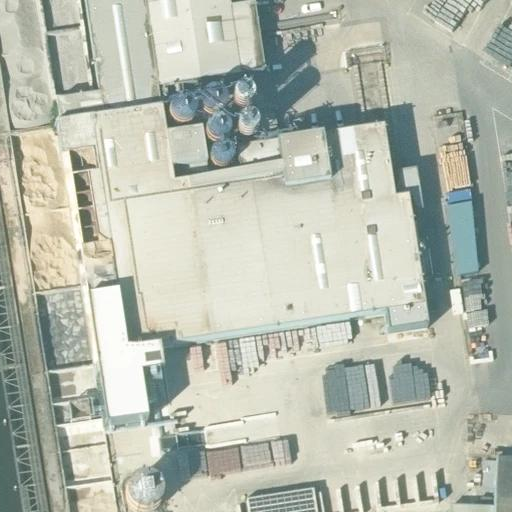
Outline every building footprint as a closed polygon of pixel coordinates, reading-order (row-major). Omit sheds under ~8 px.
[(124,354),(374,317),(380,345),(426,337),(422,310),(405,200),(392,202),(381,129),(234,152),(237,175),(208,181),(200,131),(167,136),(162,110),(160,110),(156,90),(240,78),(239,76),(262,74),(253,6),(229,9),(227,0),(83,0),(99,96),(56,102),(59,126),(54,127),(83,311),(94,380),(126,376),(124,354)] [(241,92),(221,93),(222,113),(242,112),(241,92)] [(481,273),(476,203),(451,205),(456,275),(481,273)] [(492,509),(448,506),(450,511),(511,511),(511,460),(495,459),(492,509)] [(155,511),(156,511),(157,510),(159,507),(160,505),(160,504),(161,502),(161,501),(161,499),(161,497),(161,496),(161,494),(160,493),(160,491),(159,490),(158,487),(155,485),(153,483),(151,482),(150,481),(147,480),(145,480),(142,480),(139,480),(137,481),(134,482),(133,483),(130,485),(129,486),(127,488),(127,490),(126,491),(125,493),(125,494),(125,496),(124,497),(124,499),(125,501),(125,504),(126,505),(127,507),(128,509),(129,511),(130,511),(155,511)] [(382,511),(385,511),(430,505),(427,482),(380,489),(382,511)] [(315,511),(312,491),(243,502),(244,511),(315,511)]
